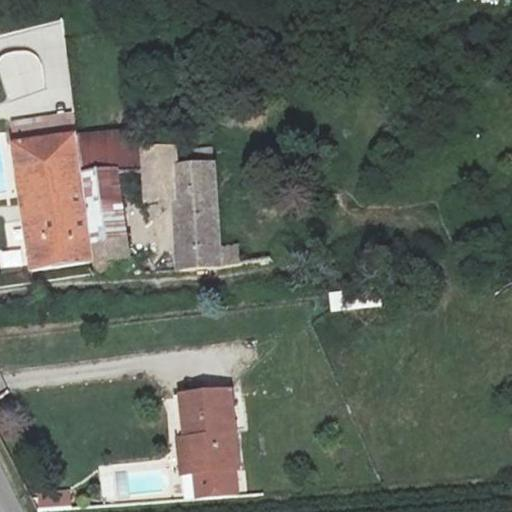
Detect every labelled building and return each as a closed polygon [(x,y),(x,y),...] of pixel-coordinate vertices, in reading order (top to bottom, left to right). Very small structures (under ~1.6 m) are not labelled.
[(79,139),(76,116),(12,125),(15,147),(79,139)] [(146,156),(145,135),(79,139),(84,178),(118,175),(118,177),(147,176),(146,156)] [(79,139),(15,147),(26,222),(48,219),(59,221),(69,201),(87,199),(84,178),(79,139)] [(216,169),(215,149),(203,150),(203,170),(216,169)] [(179,172),(178,154),(146,156),(147,176),(148,202),(178,200),(176,172),(179,172)] [(221,251),(216,169),(203,170),(179,172),(176,172),(178,200),(180,273),(222,269),(221,251)] [(118,177),(118,175),(84,178),(87,199),(95,265),(94,265),(95,275),(116,272),(114,262),(131,260),(118,177)] [(59,221),(48,219),(26,222),(33,274),(94,265),(95,265),(87,199),(69,201),(59,221)] [(240,267),(238,250),(221,251),(222,269),(240,267)] [(232,393),(182,398),(187,442),(193,441),(196,476),(240,472),(232,393)] [(182,398),(176,398),(183,478),(196,476),(193,441),(187,442),(182,398)] [(36,494),(38,511),(39,511),(72,508),(70,489),(36,494)]
